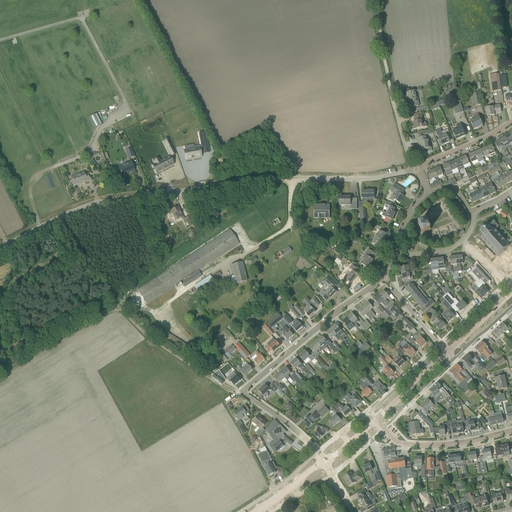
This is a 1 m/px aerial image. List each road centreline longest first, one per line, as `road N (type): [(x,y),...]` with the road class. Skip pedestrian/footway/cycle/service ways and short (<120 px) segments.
road 1 (unclassified): [(0,252),(91,205),(290,178)]
road 2 (track): [(60,219),(115,305),(232,394),(244,391)]
road 3 (residential): [(244,391),(386,276)]
road 4 (residential): [(375,419),(405,444),(511,431)]
road 5 (track): [(0,376),(115,305)]
road 6 (residential): [(433,366),(423,363),(342,434),(349,442)]
road 7 (unclassified): [(290,178),(374,178),(415,168)]
